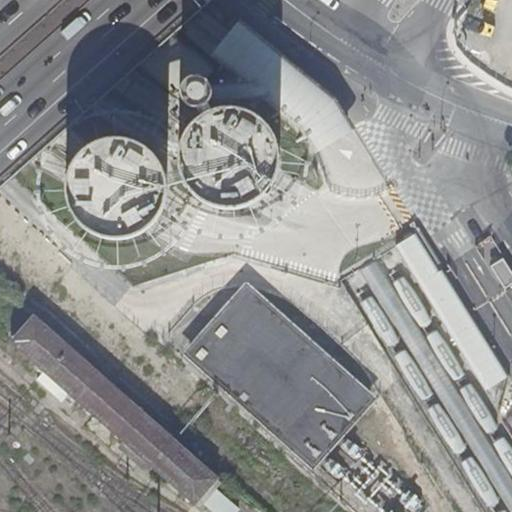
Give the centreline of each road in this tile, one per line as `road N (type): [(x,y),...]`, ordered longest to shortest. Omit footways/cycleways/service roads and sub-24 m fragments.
road 1 (trunk): [(0,122),(137,0)]
road 2 (secondary): [(396,78),(511,124)]
